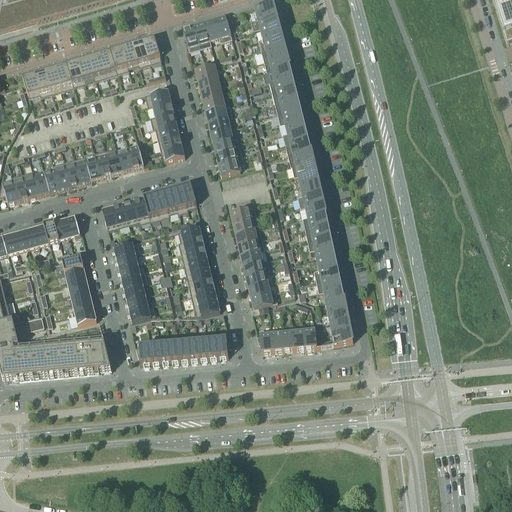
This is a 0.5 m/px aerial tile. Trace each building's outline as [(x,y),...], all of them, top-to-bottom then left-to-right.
[(8,0),(6,12),(5,12),(0,13),(0,37),(36,27),(66,17),(123,0),(8,0)] [(511,0),(491,0),(507,49),(511,47),(511,0)] [(254,13),(257,23),(276,18),(273,8),(254,13)] [(257,23),(260,34),(278,29),(276,18),(257,23)] [(225,21),(214,25),(221,47),(232,44),(230,40),(225,21)] [(214,25),(204,28),(211,51),(211,50),(210,46),(219,43),(221,48),(221,47),(214,25)] [(204,28),(193,31),(200,54),(211,51),(204,28)] [(258,45),(258,46),(281,39),(278,29),(260,34),(263,44),(258,45)] [(200,54),(193,31),(183,34),(190,57),(200,54)] [(258,46),(261,56),(284,50),(281,39),(258,46)] [(155,43),(143,46),(149,65),(150,69),(161,66),(160,61),(155,43)] [(143,46),(132,49),(138,68),(139,72),(140,72),(150,69),(149,65),(143,46)] [(132,49),(121,53),(127,71),(128,76),(129,76),(128,73),(130,73),(132,72),(138,70),(139,73),(139,72),(138,68),(132,49)] [(261,56),(264,66),(287,60),(284,50),(261,56)] [(121,53),(110,56),(116,75),(117,79),(128,76),(127,71),(121,53)] [(110,56),(100,59),(105,78),(107,82),(108,82),(117,79),(116,75),(110,56)] [(100,59),(89,62),(94,81),(96,86),(107,82),(105,78),(100,59)] [(264,66),(267,77),(290,71),(287,60),(264,66)] [(89,62),(78,66),(83,84),(85,89),(96,86),(94,81),(89,62)] [(78,66),(66,69),(72,88),(73,92),(85,89),(83,84),(78,66)] [(66,69),(56,72),(62,91),(63,96),(73,92),(72,88),(66,69)] [(196,75),(199,86),(217,81),(214,70),(212,71),(206,72),(200,74),(196,75)] [(269,87),(292,81),(290,71),(267,77),(271,76),(274,86),(269,87)] [(56,72),(45,76),(51,94),(52,99),(53,99),(63,96),(62,91),(56,72)] [(45,76),(34,79),(40,98),(41,102),(52,99),(51,94),(45,76)] [(23,82),(29,101),(29,103),(38,101),(40,100),(41,102),(40,98),(34,79),(23,82)] [(199,86),(201,96),(220,92),(217,81),(199,86)] [(269,87),(272,98),(295,92),(292,81),(269,87)] [(201,96),(204,107),(222,102),(220,92),(201,96)] [(272,98),(275,108),(298,102),(295,92),(272,98)] [(150,99),(145,100),(148,112),(153,111),(152,111),(171,106),(168,95),(150,99)] [(229,111),(225,112),(222,102),(204,107),(206,117),(229,111)] [(275,108),(277,119),(300,113),(298,102),(275,108)] [(171,106),(152,111),(153,111),(155,121),(174,117),(171,106)] [(206,117),(209,128),(232,122),(229,111),(206,117)] [(277,119),(280,129),(303,123),(300,113),(277,119)] [(155,121),(150,122),(153,134),(177,128),(174,117),(155,121)] [(209,128),(211,138),(230,134),(227,124),(232,122),(209,128)] [(282,139),(283,140),(305,134),(303,123),(280,129),(280,130),(285,128),(287,138),(282,139)] [(177,128),(153,134),(156,134),(156,135),(158,144),(179,139),(177,128)] [(211,138),(214,149),(232,144),(230,134),(211,138)] [(283,140),(285,150),(308,144),(305,134),(283,140)] [(179,139),(158,144),(159,146),(161,155),(182,150),(179,139)] [(214,149),(216,159),(240,153),(235,154),(232,144),(214,149)] [(285,150),(288,161),(311,155),(308,144),(285,150)] [(137,148),(126,152),(127,154),(128,154),(133,173),(143,171),(144,171),(138,151),(137,148)] [(182,150),(161,155),(161,157),(164,167),(166,167),(185,162),(182,150)] [(116,152),(104,155),(111,180),(122,177),(117,157),(116,152)] [(216,159),(219,170),(242,164),(240,153),(216,159)] [(117,157),(122,177),(133,173),(128,154),(127,154),(126,154),(117,157)] [(96,158),(94,158),(96,163),(102,182),(111,180),(104,155),(96,158)] [(288,161),(290,171),(313,166),(311,155),(288,161)] [(81,162),(74,164),(75,168),(81,188),(91,186),(85,166),(86,165),(85,161),(81,162)] [(85,166),(91,186),(102,182),(96,163),(95,163),(86,165),(85,166)] [(74,164),(64,167),(65,171),(71,191),(81,188),(75,168),(74,164)] [(242,164),(219,170),(222,181),(240,176),(238,165),(242,164)] [(292,171),(294,181),(316,176),(313,166),(290,171),(292,171)] [(62,167),(53,170),(54,174),(55,174),(60,194),(71,191),(65,171),(64,167),(62,167)] [(44,177),(49,197),(60,194),(55,174),(54,174),(53,175),(44,177)] [(31,176),(21,179),(28,203),(39,200),(34,180),(33,181),(31,176)] [(298,181),(300,191),(318,187),(316,176),(294,181),(294,182),(298,181)] [(44,177),(34,180),(39,200),(49,197),(44,177)] [(21,179),(11,182),(13,186),(19,206),(28,203),(21,179)] [(19,206),(13,186),(1,189),(0,197),(0,202),(5,201),(8,209),(19,206)] [(298,202),(298,203),(321,197),(318,187),(300,191),(302,201),(298,202)] [(183,192),(181,192),(187,214),(188,214),(197,212),(197,211),(196,207),(195,202),(194,202),(194,201),(191,190),(191,189),(189,190),(188,190),(188,191),(184,192),(184,191),(183,192),(183,191),(183,192)] [(173,194),(172,195),(178,217),(178,219),(179,219),(188,216),(188,214),(187,214),(181,192),(179,193),(179,192),(179,193),(178,193),(175,194),(174,194),(173,194)] [(163,197),(162,197),(169,220),(169,219),(178,217),(172,195),(170,195),(167,196),(167,197),(165,197),(164,197),(163,197)] [(155,200),(153,200),(160,224),(170,222),(169,219),(169,220),(162,197),(161,198),(160,198),(156,200),(156,199),(155,200),(155,199),(155,200)] [(298,203),(300,213),(323,208),(321,197),(298,203)] [(146,202),(143,203),(150,226),(150,227),(160,224),(153,200),(152,201),(152,200),(151,200),(151,201),(149,201),(146,202)] [(135,205),(134,206),(140,227),(139,227),(140,229),(150,226),(143,203),(139,204),(135,205),(134,205),(135,205)] [(124,208),(123,209),(129,230),(139,227),(140,227),(134,206),(133,206),(129,207),(124,208)] [(303,223),(303,224),(326,218),(323,208),(300,213),(300,214),(305,212),(307,222),(303,223)] [(114,211),(113,212),(119,233),(129,230),(123,209),(122,209),(118,210),(114,211)] [(103,214),(102,215),(105,227),(106,231),(107,231),(108,236),(119,233),(113,212),(111,212),(108,213),(104,214),(103,214)] [(231,218),(233,229),(248,225),(257,223),(254,212),(249,213),(248,214),(231,218)] [(303,224),(305,234),(328,229),(326,218),(303,224)] [(75,221),(64,224),(69,243),(80,239),(80,238),(82,238),(80,232),(78,233),(75,221)] [(233,229),(236,239),(248,237),(259,234),(259,233),(254,234),(252,225),(257,224),(257,223),(248,225),(233,229)] [(64,224),(54,227),(59,246),(69,243),(64,224)] [(54,227),(44,230),(49,248),(59,246),(54,227)] [(305,234),(307,245),(331,240),(328,229),(305,234)] [(44,230),(33,233),(39,251),(49,248),(44,230)] [(199,231),(178,237),(181,247),(181,248),(202,242),(201,237),(200,233),(199,231)] [(33,233),(23,236),(28,254),(39,251),(33,233)] [(236,239),(239,250),(248,248),(262,244),(259,234),(248,237),(236,239)] [(23,236),(13,239),(18,257),(28,254),(23,236)] [(13,239),(2,242),(8,260),(18,257),(13,239)] [(307,245),(309,255),(333,250),(331,240),(307,245)] [(271,241),(263,244),(265,253),(273,250),(271,241)] [(181,247),(178,248),(179,249),(181,259),(205,253),(203,248),(204,248),(203,243),(202,243),(202,242),(181,248),(181,247)] [(239,250),(241,260),(248,259),(264,255),(262,244),(248,248),(239,250)] [(137,247),(114,252),(115,258),(116,262),(116,263),(138,258),(138,259),(140,258),(137,247)] [(314,255),(316,265),(335,261),(333,250),(309,255),(310,256),(314,255)] [(205,253),(181,259),(184,269),(207,263),(206,258),(205,254),(205,253)] [(241,260),(244,271),(248,270),(267,265),(262,266),(260,256),(264,255),(248,259),(241,260)] [(138,258),(116,263),(118,268),(117,268),(119,273),(119,274),(138,269),(138,270),(140,269),(138,259),(138,258)] [(314,276),(338,271),(335,261),(316,265),(319,275),(314,276)] [(62,267),(65,277),(84,273),(81,262),(62,267)] [(207,263),(184,269),(186,280),(210,274),(209,269),(208,264),(207,264),(207,263)] [(244,271),(246,281),(248,281),(269,276),(267,265),(248,270),(244,271)] [(119,274),(121,284),(140,280),(140,279),(138,270),(138,269),(119,274)] [(314,276),(316,287),(340,282),(338,271),(314,276)] [(65,277),(67,288),(86,283),(84,273),(65,277)] [(210,274),(186,280),(189,290),(212,284),(211,279),(210,275),(210,274)] [(248,287),(249,292),(267,287),(265,277),(270,276),(269,276),(248,281),(246,281),(248,287)] [(140,280),(121,284),(123,289),(122,289),(124,294),(124,295),(145,290),(146,290),(148,290),(145,278),(140,279),(140,280)] [(316,287),(319,297),(342,292),(340,282),(316,287)] [(67,288),(70,298),(89,294),(86,283),(67,288)] [(212,284),(189,290),(191,301),(215,295),(214,290),(213,285),(212,284)] [(249,292),(251,302),(275,297),(274,296),(270,297),(267,287),(249,292)] [(145,290),(124,295),(125,300),(126,304),(127,305),(148,300),(146,290),(145,290)] [(323,297),(325,307),(344,303),(342,292),(319,297),(319,298),(323,297)] [(70,298),(73,309),(91,304),(89,294),(70,298)] [(215,295),(191,301),(194,311),(217,306),(216,300),(215,296),(215,295)] [(251,302),(254,313),(258,312),(262,311),(277,308),(275,297),(251,302)] [(148,300),(127,305),(128,310),(129,315),(129,316),(150,311),(150,310),(148,300)] [(325,307),(328,318),(346,314),(344,303),(325,307)] [(73,309),(75,319),(94,315),(91,304),(73,309)] [(217,306),(194,311),(196,320),(196,321),(201,321),(210,319),(220,316),(219,311),(218,306),(217,306)] [(0,308),(0,319),(9,318),(6,307),(0,308)] [(150,311),(129,316),(130,321),(131,325),(132,327),(151,322),(156,321),(153,310),(153,309),(150,310),(150,311)] [(328,318),(330,328),(349,324),(346,314),(328,318)] [(94,315),(75,319),(78,330),(96,326),(94,315)] [(0,319),(0,330),(11,328),(9,318),(0,319)] [(42,322),(36,324),(38,333),(44,332),(42,322)] [(38,333),(36,324),(30,325),(31,328),(32,335),(38,333)] [(330,328),(332,339),(351,335),(349,324),(330,328)] [(11,328),(0,330),(0,373),(3,386),(5,386),(101,376),(102,376),(111,375),(103,342),(46,348),(45,346),(45,344),(44,341),(43,339),(42,337),(40,335),(39,334),(37,332),(35,331),(33,329),(31,328),(29,328),(27,327),(24,326),(22,326),(20,326),(13,327),(11,328)] [(281,333),(271,334),(273,358),(284,356),(281,333)] [(282,333),(281,333),(284,356),(294,355),(293,336),(282,337),(282,333)] [(273,358),(271,334),(259,335),(260,342),(258,342),(259,349),(261,349),(262,359),(273,358)] [(315,334),(303,335),(305,354),(316,353),(316,352),(316,346),(315,334)] [(303,335),(293,336),(294,355),(305,354),(303,335)] [(351,335),(332,339),(334,350),(353,346),(351,335)] [(226,339),(215,340),(216,345),(218,363),(220,362),(220,363),(220,362),(226,362),(228,362),(227,354),(232,353),(229,344),(227,344),(226,339)] [(197,342),(187,343),(187,348),(188,348),(189,365),(191,365),(192,365),(197,365),(199,364),(197,344),(198,344),(197,342)] [(198,344),(197,344),(199,364),(201,364),(206,364),(207,364),(209,363),(207,346),(207,344),(198,344)] [(207,346),(209,363),(210,363),(210,364),(211,363),(216,363),(218,363),(216,345),(207,346)] [(159,346),(149,347),(149,352),(151,369),(153,369),(154,369),(158,368),(159,368),(159,369),(159,368),(161,368),(159,348),(159,346)] [(136,353),(138,362),(140,362),(141,370),(143,370),(144,370),(149,369),(149,370),(150,369),(151,369),(149,352),(149,347),(139,348),(139,353),(136,353)] [(159,348),(161,368),(163,368),(168,367),(168,368),(169,368),(169,367),(170,367),(169,350),(169,347),(159,348)] [(187,348),(178,349),(180,366),(182,366),(187,366),(188,366),(188,365),(189,365),(188,348),(187,348)] [(169,350),(170,367),(172,367),(173,367),(172,367),(178,366),(178,367),(178,366),(180,366),(178,349),(169,350)]
